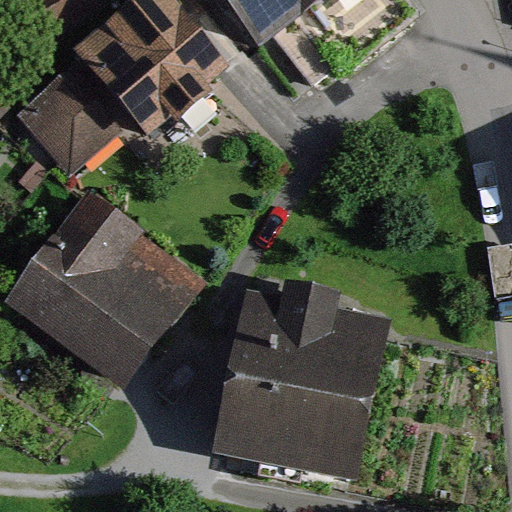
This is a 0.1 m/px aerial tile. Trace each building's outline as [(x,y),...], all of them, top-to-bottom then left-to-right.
[(51,52),(117,0),(22,0),(15,6),(51,52)] [(231,86),(159,0),(156,0),(76,67),(145,149),(169,129),(179,141),(216,110),(210,104),(231,86)] [(209,0),(219,12),(256,62),(340,0),(209,0)] [(72,80),(21,122),(68,179),(119,136),(72,80)] [(94,191),(4,309),(120,399),(211,281),(94,191)] [(282,308),(249,301),(216,467),(282,480),(357,495),(391,330),(342,320),(344,309),(284,297),(282,308)]
